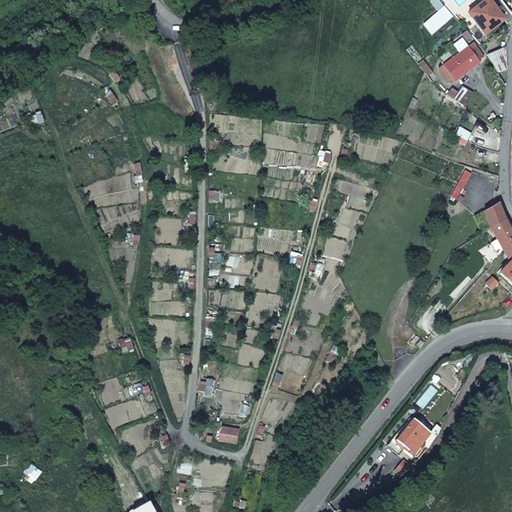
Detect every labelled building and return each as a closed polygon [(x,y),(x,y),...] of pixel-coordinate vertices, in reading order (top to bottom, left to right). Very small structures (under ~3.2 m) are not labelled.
[(484,33),(504,18),(490,0),(481,0),(480,1),(483,5),(478,9),(475,5),(468,11),(484,33)] [(451,45),(456,53),(446,59),(457,76),(483,60),(479,54),(482,52),(473,38),(470,40),(466,34),(451,45)] [(506,68),(505,45),(486,53),(496,71),(506,68)] [(111,73),(115,79),(119,77),(115,70),(111,73)] [(466,100),(476,88),(467,81),(456,92),(466,100)] [(109,96),(113,103),(117,101),(113,94),(109,96)] [(505,219),(497,203),(482,210),(484,212),(491,226),(505,219)] [(484,212),(475,213),(481,226),(491,226),(484,212)] [(491,226),(503,248),(511,261),(511,259),(511,231),(505,219),(491,226)] [(475,265),(482,270),(484,269),(482,267),(486,263),(481,258),(475,265)] [(511,284),(511,259),(511,261),(499,272),(511,284)] [(490,287),(497,281),(492,275),(485,282),(490,287)] [(413,418),(396,440),(404,447),(402,450),(411,457),(414,453),(415,454),(420,449),(424,443),(422,442),(430,431),(413,418)] [(238,430),(219,427),(217,441),(236,443),(238,430)] [(161,437),(164,445),(169,443),(166,435),(161,437)] [(131,510),(132,511),(154,511),(148,500),(131,510)]
